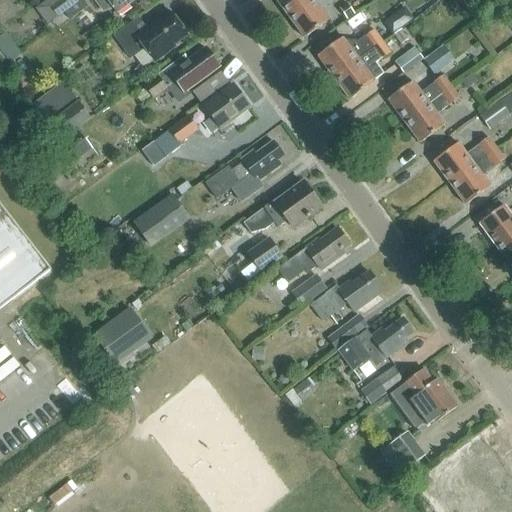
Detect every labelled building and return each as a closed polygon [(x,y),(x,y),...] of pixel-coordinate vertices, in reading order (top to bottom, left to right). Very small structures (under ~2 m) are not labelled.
[(83,0),(82,0),(46,0),(34,9),(47,27),(83,0)] [(91,0),(101,13),(110,7),(116,15),(135,0),(91,0)] [(274,0),(287,18),(310,0),(274,0)] [(334,0),(310,0),(287,18),(303,40),(319,28),(328,22),(320,10),(334,0)] [(353,9),(348,3),(339,10),(345,20),(356,12),(354,9),(353,9)] [(405,25),(413,19),(405,9),(397,15),(405,25)] [(169,14),(145,31),(137,19),(112,38),(129,61),(143,51),(153,64),(174,49),(173,47),(186,37),(169,14)] [(400,31),(393,36),(401,45),(407,41),(400,31)] [(374,32),(364,38),(372,50),(382,43),(374,32)] [(0,34),(0,52),(5,60),(14,53),(0,34)] [(342,39),(317,57),(333,79),(372,50),(364,38),(358,43),(349,49),(343,41),(342,39)] [(382,43),(372,50),(380,61),(390,54),(382,43)] [(431,72),(450,57),(442,47),(423,62),(431,72)] [(188,98),(184,93),(219,67),(205,49),(188,62),(185,57),(145,87),(146,88),(154,99),(167,90),(179,104),(188,98)] [(414,49),(394,64),(403,74),(422,60),(414,49)] [(372,50),(333,79),(349,101),(374,83),(373,82),(383,75),(375,64),(380,61),(372,50)] [(476,82),(471,75),(461,82),(466,90),(476,82)] [(388,100),(403,122),(450,87),(442,76),(432,83),(433,85),(420,94),(412,82),(388,100)] [(63,82),(30,107),(42,123),(75,99),(63,82)] [(206,107),(222,129),(250,108),(233,86),(206,107)] [(403,122),(419,143),(444,125),(436,114),(449,105),(459,98),(450,87),(403,122)] [(154,99),(146,88),(133,98),(142,109),(154,99)] [(77,102),(45,127),(57,143),(90,119),(77,102)] [(509,116),(499,102),(478,117),(488,131),(509,116)] [(155,168),(168,157),(184,145),(182,143),(199,129),(189,116),(143,152),(155,168)] [(78,132),(49,154),(62,171),(91,149),(78,132)] [(433,162),(449,183),(496,149),(487,137),(477,144),(478,145),(465,155),(457,144),(433,162)] [(227,168),(205,184),(216,200),(231,189),(241,203),(262,188),(257,182),(280,166),(277,162),(283,157),(273,143),(255,156),(253,152),(241,161),(243,164),(231,172),(227,168)] [(496,149),(449,183),(465,205),(490,187),(481,175),(493,166),(494,166),(504,159),(496,149)] [(286,223),(291,230),(320,209),(302,185),(274,205),(273,203),(242,225),(249,236),(264,232),(273,225),(276,230),(286,223)] [(172,196),(133,224),(148,245),(187,217),(172,196)] [(495,245),(511,232),(511,218),(503,206),(479,223),(495,245)] [(0,309),(47,273),(0,211),(0,309)] [(305,250),(276,270),(286,284),(303,272),(305,275),(316,267),(320,272),(344,255),(341,251),(348,246),(338,231),(319,244),(317,241),(304,250),(305,250)] [(511,232),(495,245),(510,266),(511,265),(511,232)] [(281,258),(268,240),(246,255),(259,273),(281,258)] [(325,295),(319,300),(310,307),(321,323),(347,304),(353,313),(375,297),(372,294),(379,288),(368,274),(351,286),(348,283),(338,290),(336,287),(325,295)] [(325,290),(317,279),(292,297),(300,308),(325,290)] [(115,366),(151,340),(129,310),(93,336),(115,366)] [(332,338),(339,347),(364,329),(357,319),(332,338)] [(337,351),(352,371),(369,359),(368,357),(379,349),(386,359),(408,343),(405,339),(413,334),(402,319),(385,332),(382,329),(371,337),(366,331),(355,339),(355,338),(337,351)] [(0,377),(9,371),(2,361),(16,350),(7,339),(0,344),(0,377)] [(251,361),(263,362),(264,349),(252,348),(251,361)] [(399,380),(389,367),(357,392),(367,405),(399,380)] [(423,370),(388,396),(389,397),(391,396),(409,420),(417,414),(426,427),(434,421),(435,424),(457,408),(437,380),(433,383),(423,370)] [(135,394),(127,385),(119,391),(127,400),(135,394)] [(423,456),(405,432),(389,444),(407,468),(423,456)] [(498,460),(484,439),(453,462),(468,482),(498,460)] [(468,482),(482,501),(511,479),(511,478),(498,460),(468,482)] [(447,481),(459,497),(471,487),(459,471),(447,481)] [(507,511),(511,509),(511,479),(482,501),(489,511),(507,511)] [(431,497),(436,504),(445,496),(440,490),(431,497)] [(450,503),(445,496),(436,504),(440,510),(441,510),(450,503)]
